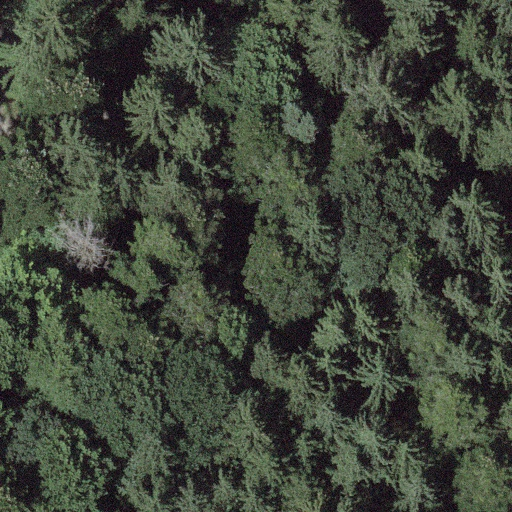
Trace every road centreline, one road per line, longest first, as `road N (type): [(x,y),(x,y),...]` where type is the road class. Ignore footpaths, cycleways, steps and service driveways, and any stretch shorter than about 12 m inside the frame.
road 1 (track): [(135,0),(153,58),(334,0)]
road 2 (track): [(153,58),(0,204)]
